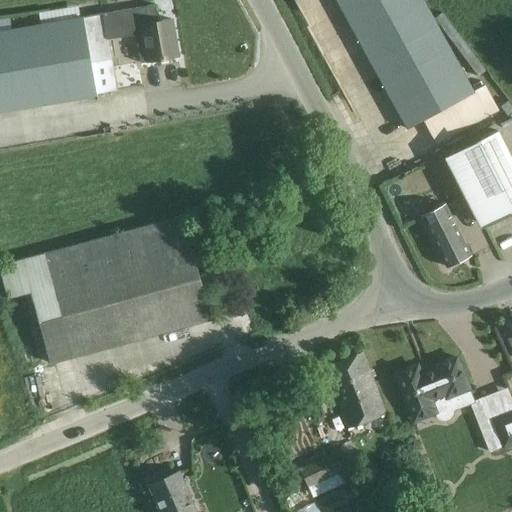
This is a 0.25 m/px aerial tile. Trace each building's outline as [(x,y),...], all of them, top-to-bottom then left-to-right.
[(424,0),(334,0),(406,130),(423,121),(436,144),(498,110),(482,80),(471,86),(424,0)] [(134,34),(141,32),(146,61),(177,55),(171,19),(159,21),(157,5),(103,13),(82,16),(0,29),(0,112),(96,96),(90,63),(111,59),(106,31),(133,26),(134,34)] [(511,214),(511,161),(497,131),(451,154),(486,224),(486,225),(511,213),(511,214)] [(422,216),(447,267),(469,256),(444,205),(422,216)] [(30,293),(50,364),(211,320),(182,214),(0,264),(0,273),(6,298),(30,293)] [(324,367),(347,429),(386,414),(362,352),(324,367)] [(468,389),(456,357),(434,366),(436,369),(420,375),(416,365),(395,374),(413,420),(434,412),(435,417),(437,419),(439,420),(442,421),(444,421),(447,420),(450,418),(451,416),(452,414),(453,410),(447,397),(468,389)] [(503,447),(511,443),(511,411),(492,419),(503,447)] [(345,448),(299,469),(307,488),(340,473),(343,481),(357,475),(345,448)] [(196,511),(179,472),(148,485),(159,511),(196,511)]
